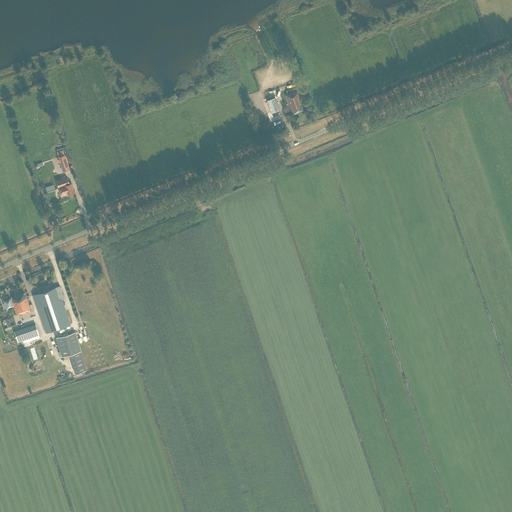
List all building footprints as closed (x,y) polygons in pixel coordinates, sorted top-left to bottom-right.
[(292,114),(305,110),(303,104),(304,104),(299,90),(295,92),(295,91),(285,94),(290,110),(291,110),(292,114)] [(279,110),(275,98),(267,100),(271,113),(274,112),(279,110)] [(68,165),(65,154),(58,157),(61,167),(68,165)] [(67,177),(56,181),(58,187),(59,187),(59,188),(58,188),(60,194),(67,192),(68,195),(74,193),(73,189),(73,188),(71,183),(69,183),(67,177)] [(64,298),(60,286),(33,294),(46,332),(69,324),(61,299),(64,298)] [(16,314),(20,312),(20,313),(33,309),(32,304),(29,304),(25,292),(10,297),(12,303),(11,303),(10,303),(9,304),(10,307),(11,306),(13,305),(16,314)] [(18,342),(23,340),(39,335),(35,324),(14,331),(18,342)] [(62,357),(69,354),(75,373),(87,370),(81,351),(75,332),(56,337),(62,357)]
